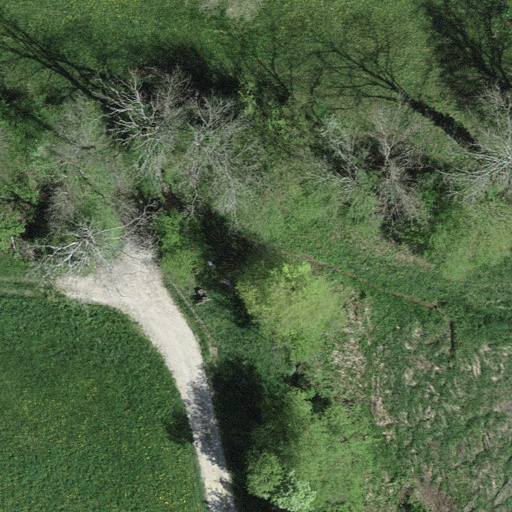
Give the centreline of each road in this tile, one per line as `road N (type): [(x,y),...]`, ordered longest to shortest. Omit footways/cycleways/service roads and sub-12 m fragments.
road 1 (track): [(226,511),(185,349),(143,297)]
road 2 (track): [(143,297),(106,101)]
